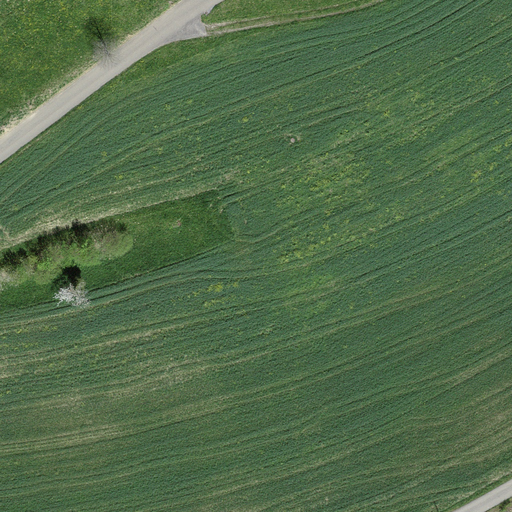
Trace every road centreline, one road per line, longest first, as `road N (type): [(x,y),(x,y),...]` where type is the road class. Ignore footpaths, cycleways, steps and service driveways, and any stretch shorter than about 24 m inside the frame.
road 1 (unclassified): [(0,154),(207,0)]
road 2 (track): [(173,24),(224,31),(365,0)]
